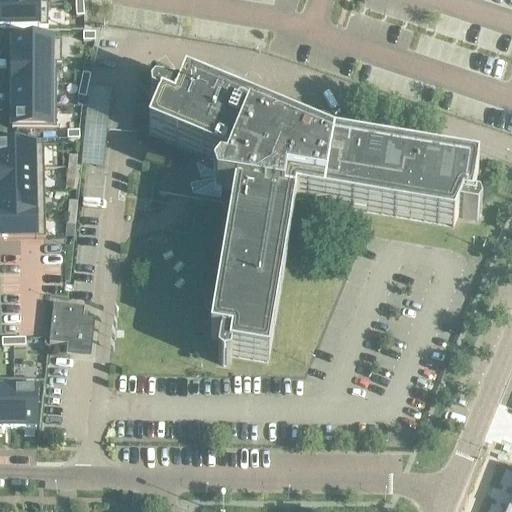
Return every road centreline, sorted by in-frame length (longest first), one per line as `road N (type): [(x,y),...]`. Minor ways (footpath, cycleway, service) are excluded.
road 1 (unclassified): [(445,498),(382,485),(139,476)]
road 2 (unclassified): [(445,498),(511,336)]
road 3 (unclassified): [(139,476),(0,470)]
